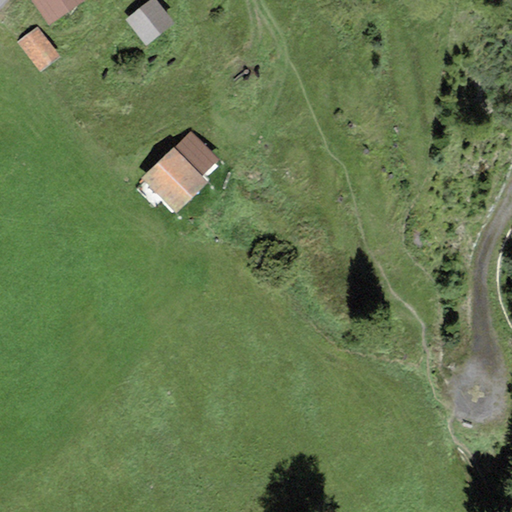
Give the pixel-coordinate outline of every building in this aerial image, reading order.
[(29,0),(48,27),(86,0),(29,0)] [(146,47),(177,23),(159,0),(152,0),(126,21),(146,47)] [(60,56),(38,27),(17,44),(39,73),(60,56)] [(193,131),(175,148),(202,176),(219,159),(193,131)] [(177,213),(209,183),(202,176),(175,148),(143,178),(177,213)]
